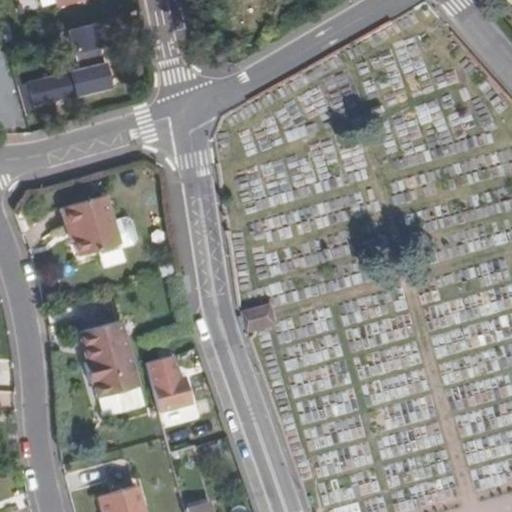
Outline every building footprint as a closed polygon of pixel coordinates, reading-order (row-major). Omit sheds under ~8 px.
[(88,24),(64,31),(70,51),(94,44),(88,24)] [(23,109),(71,96),(66,76),(101,66),(94,44),(70,51),(76,71),(17,84),(23,109)] [(106,86),(101,66),(66,76),(71,96),(106,86)] [(118,244),(112,220),(105,195),(61,207),(66,226),(71,226),(74,239),(78,256),(118,244)] [(112,220),(118,244),(119,247),(132,243),(135,238),(130,220),(125,218),(112,220)] [(276,305),(244,313),(250,336),(282,328),(276,305)] [(92,378),(134,366),(120,320),(80,331),(85,348),(87,348),(91,361),(88,361),(92,378)] [(161,359),(172,356),(168,342),(157,345),(161,359)] [(172,356),(161,359),(146,363),(170,455),(196,448),(172,356)] [(92,378),(88,361),(85,363),(91,384),(94,383),(92,378)] [(139,385),(134,366),(92,378),(94,383),(96,382),(99,397),(139,385)] [(142,511),(136,485),(98,496),(102,511),(142,511)] [(185,511),(212,511),(210,501),(184,507),(185,511)]
